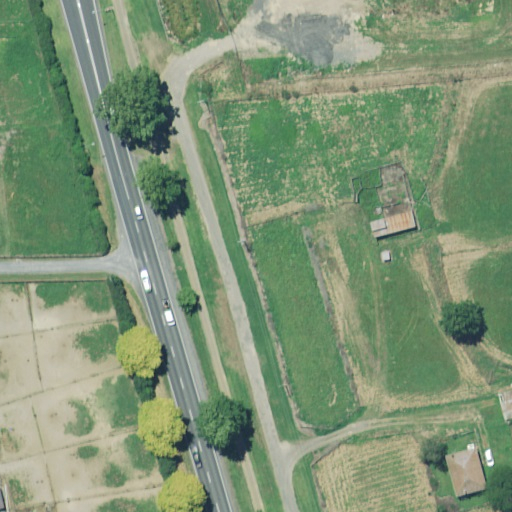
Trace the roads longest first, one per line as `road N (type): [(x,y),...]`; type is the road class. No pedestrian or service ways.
road 1 (unclassified): [(162,48),(291,511)]
road 2 (secondary): [(147,266),(218,511)]
road 3 (secondary): [(147,266),(90,46)]
